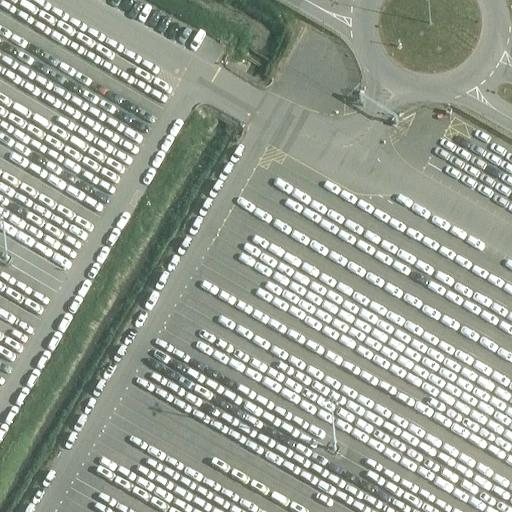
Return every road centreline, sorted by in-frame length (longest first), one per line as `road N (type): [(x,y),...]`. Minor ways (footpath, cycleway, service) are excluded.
road 1 (unclassified): [(35,511),(257,125)]
road 2 (unclassified): [(511,243),(375,162),(314,156),(257,125)]
road 3 (unclassified): [(257,125),(271,117),(69,0)]
road 4 (unclassified): [(364,36),(384,76),(420,94),(466,85),(493,55)]
